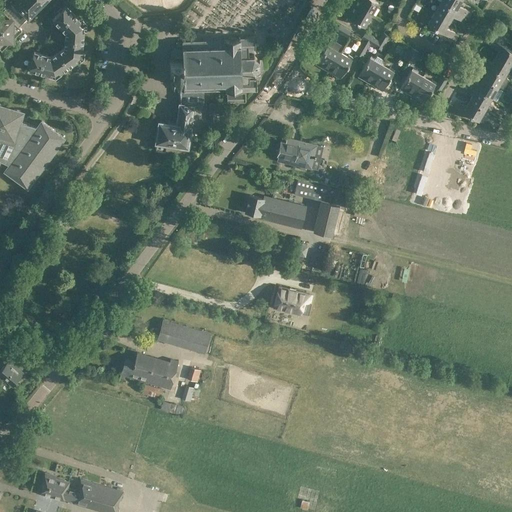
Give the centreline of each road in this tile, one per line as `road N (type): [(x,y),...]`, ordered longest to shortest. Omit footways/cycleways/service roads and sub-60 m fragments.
road 1 (tertiary): [(61,367),(283,68)]
road 2 (residential): [(0,261),(104,119)]
road 3 (tertiary): [(283,68),(343,100),(434,123)]
road 4 (residential): [(434,123),(454,66),(404,30),(409,0)]
road 5 (residential): [(104,119),(116,90),(118,21),(103,0)]
